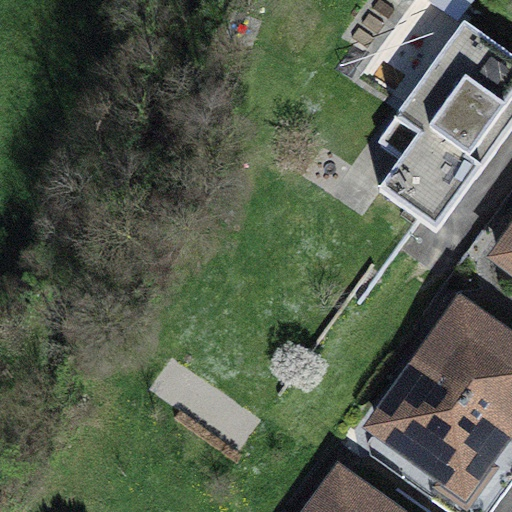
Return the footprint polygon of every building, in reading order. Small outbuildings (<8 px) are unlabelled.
[(511,134),(511,62),(465,30),(395,125),(420,143),(380,196),(437,238),(511,134)] [(511,245),(500,261),(511,269),(511,245)] [(462,314),(421,372),(506,433),(511,425),(511,330),(503,343),(462,314)] [(483,466),(506,433),(421,372),(379,430),(421,460),(405,482),(447,511),(456,500),(467,508),(493,472),(483,466)] [(341,482),(319,511),(429,511),(398,489),(382,511),(341,482)]
